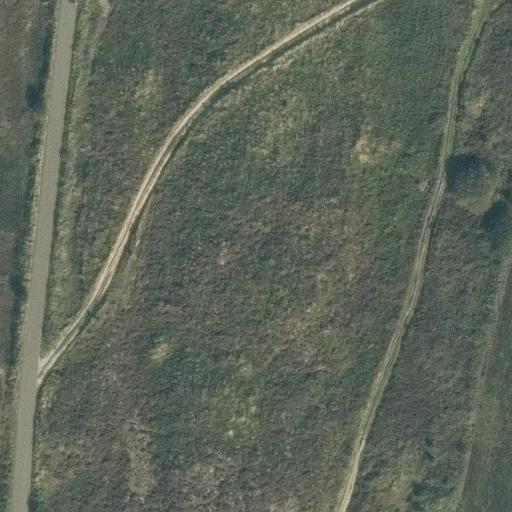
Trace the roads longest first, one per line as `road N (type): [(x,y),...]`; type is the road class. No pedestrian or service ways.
road 1 (unknown): [(345,511),(450,166),(485,0)]
road 2 (track): [(28,382),(60,349),(125,240),(167,135),(210,90),(366,0)]
road 3 (unclassified): [(20,511),(67,0)]
